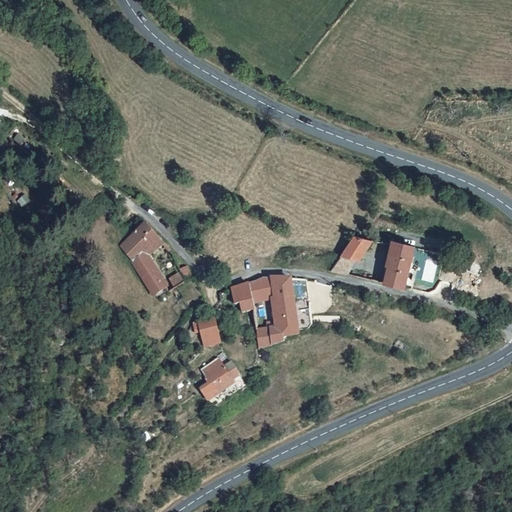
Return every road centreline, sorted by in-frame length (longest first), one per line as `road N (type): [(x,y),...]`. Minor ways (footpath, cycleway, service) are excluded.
road 1 (secondary): [(126,0),(165,45),(240,92),(511,207)]
road 2 (unclassified): [(135,207),(216,284),(270,270),(313,275),(511,324)]
road 3 (secondary): [(511,351),(239,472),(180,511)]
road 4 (track): [(0,87),(135,207)]
